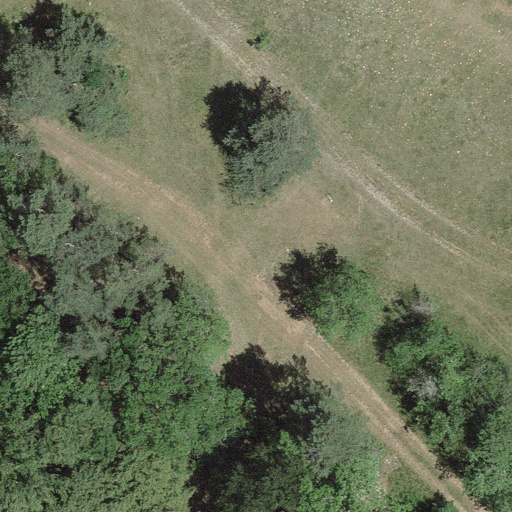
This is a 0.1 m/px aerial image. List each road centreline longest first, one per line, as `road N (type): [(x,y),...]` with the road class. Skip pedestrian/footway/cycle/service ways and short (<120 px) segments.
road 1 (track): [(0,117),(24,125),(235,274),(479,511)]
road 2 (track): [(200,0),(391,196),(511,269)]
